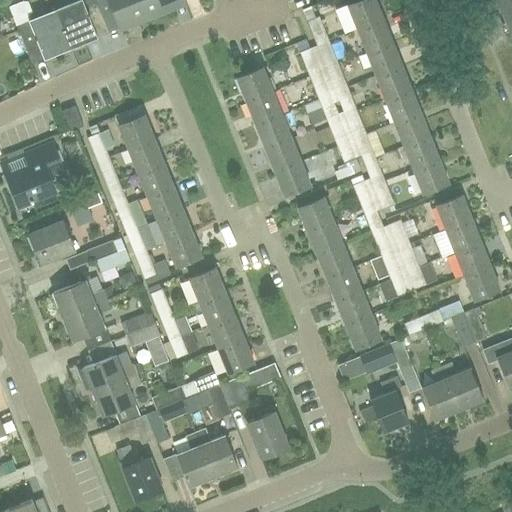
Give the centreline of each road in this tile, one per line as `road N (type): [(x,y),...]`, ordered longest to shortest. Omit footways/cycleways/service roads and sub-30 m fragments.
road 1 (residential): [(358,469),(276,247),(223,216),(157,48)]
road 2 (residential): [(511,187),(482,168),(401,0)]
road 3 (residential): [(77,511),(0,319)]
road 4 (residential): [(0,120),(157,48)]
road 5 (residential): [(358,469),(388,469),(511,420)]
road 6 (residential): [(225,511),(330,468),(358,469)]
